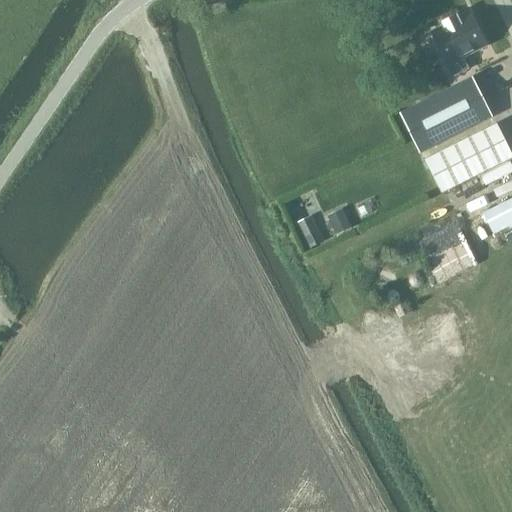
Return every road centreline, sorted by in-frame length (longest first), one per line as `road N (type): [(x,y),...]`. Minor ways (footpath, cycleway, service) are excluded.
road 1 (track): [(129,6),(374,511)]
road 2 (track): [(362,488),(289,436),(205,401),(65,368),(0,322)]
road 3 (unclassified): [(0,181),(102,31),(139,0)]
